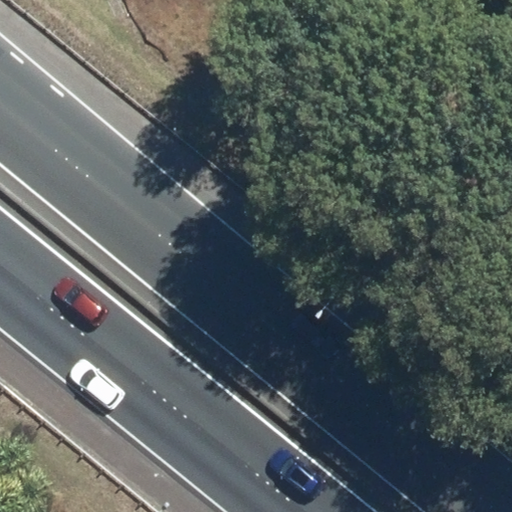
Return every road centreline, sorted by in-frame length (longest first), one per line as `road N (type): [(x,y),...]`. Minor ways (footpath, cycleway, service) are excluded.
road 1 (motorway): [(0,89),(510,511)]
road 2 (motorway): [(317,511),(0,258)]
